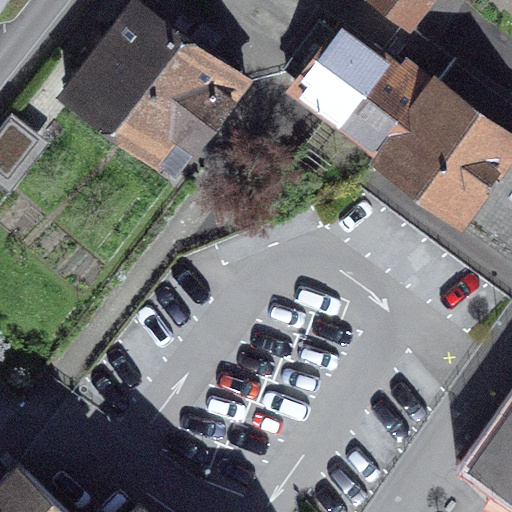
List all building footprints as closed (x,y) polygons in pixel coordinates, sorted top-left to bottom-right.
[(429,0),(374,0),(409,27),(429,0)] [(246,83),(138,1),(70,91),(161,160),(179,136),(196,149),(246,83)] [(298,87),(341,119),(386,59),(342,26),(298,87)] [(511,98),(456,57),(430,91),(385,151),(382,155),(511,252),(511,98)] [(430,91),(386,59),(341,119),(385,151),(430,91)] [(511,415),(475,468),(511,494),(511,415)] [(70,511),(20,463),(0,484),(0,511),(148,511),(139,503),(130,511),(70,511)]
